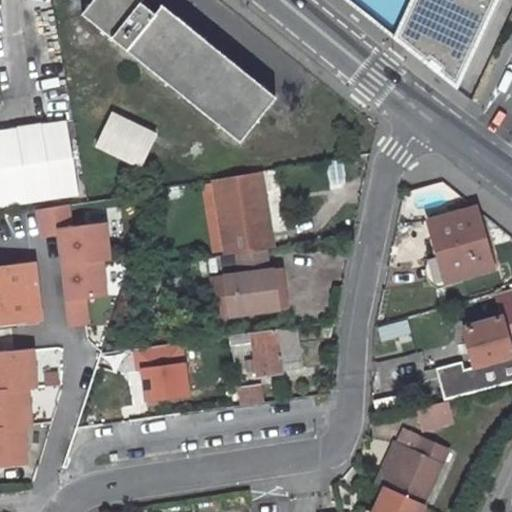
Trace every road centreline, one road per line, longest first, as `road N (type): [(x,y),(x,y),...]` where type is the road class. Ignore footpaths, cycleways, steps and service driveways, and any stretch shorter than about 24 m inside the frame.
road 1 (unclassified): [(321,453),(346,418),(355,301),(407,106)]
road 2 (unclassified): [(83,491),(321,453)]
road 3 (secondary): [(276,0),(407,106)]
road 4 (secondary): [(407,106),(511,186)]
